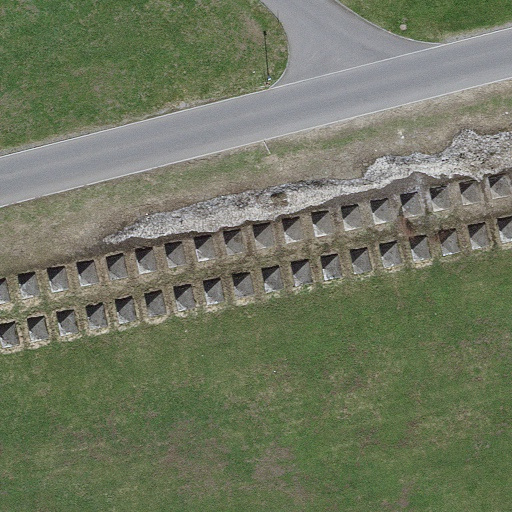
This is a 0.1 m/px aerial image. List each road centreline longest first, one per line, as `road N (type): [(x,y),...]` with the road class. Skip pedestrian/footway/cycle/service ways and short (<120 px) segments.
road 1 (tertiary): [(356,92),(0,181)]
road 2 (tertiary): [(511,53),(356,92)]
